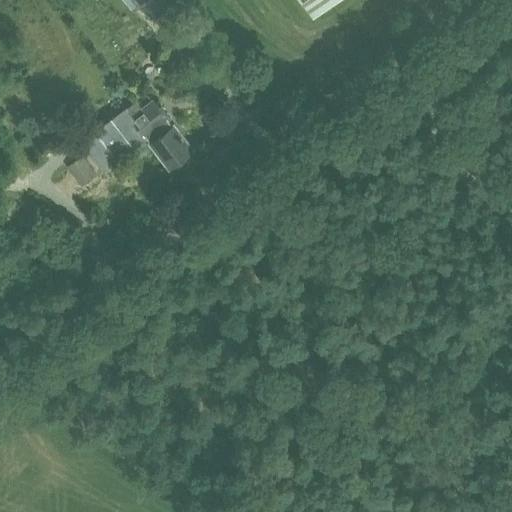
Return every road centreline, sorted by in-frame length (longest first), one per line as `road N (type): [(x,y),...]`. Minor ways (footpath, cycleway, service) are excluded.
road 1 (unclassified): [(0,377),(467,0)]
road 2 (track): [(401,54),(425,116),(457,152),(511,192)]
